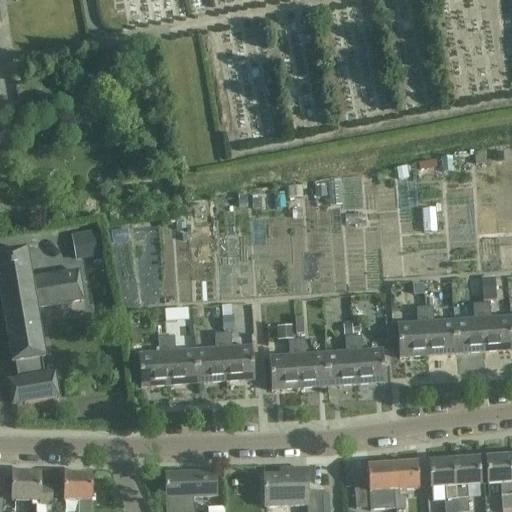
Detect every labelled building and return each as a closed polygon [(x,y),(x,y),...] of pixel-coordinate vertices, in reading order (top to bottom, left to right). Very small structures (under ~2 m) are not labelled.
[(404,168),(396,170),(398,181),(407,179),(404,168)] [(375,174),(378,201),(393,199),(389,172),(375,174)] [(300,188),(287,188),(288,198),(300,198),(300,188)] [(95,230),(72,234),(76,259),(99,255),(95,230)] [(25,252),(0,256),(0,299),(6,338),(10,338),(11,346),(8,347),(11,366),(15,365),(17,383),(7,384),(11,408),(24,405),(24,407),(47,403),(46,402),(58,400),(54,377),(44,378),(41,361),(44,361),(35,310),(83,302),(78,273),(30,281),(25,252)] [(492,280),(481,280),(482,301),(493,300),(492,280)] [(422,284),(413,284),(415,296),(423,295),(422,284)] [(118,290),(119,300),(136,299),(135,289),(118,290)] [(511,351),(511,347),(510,319),(491,320),(490,304),(481,305),(485,354),(511,351)] [(485,354),(481,305),(474,305),(475,321),(454,323),(457,356),(485,354)] [(231,306),(221,307),(221,319),(230,319),(231,319),(231,306)] [(457,356),(454,323),(434,324),(433,308),(431,309),(425,309),(429,358),(457,356)] [(429,358),(425,309),(417,310),(418,326),(398,327),(400,360),(429,358)] [(230,319),(221,319),(222,332),(231,331),(230,319)] [(351,325),(343,326),(344,337),(351,336),(351,325)] [(291,327),(276,328),(277,338),(291,337),(291,327)] [(229,335),(222,336),(225,384),(254,382),(252,349),(230,350),(229,335)] [(225,384),(222,336),(214,336),(215,351),(195,353),(197,386),(225,384)] [(169,387),(166,339),(158,340),(159,355),(139,356),(141,389),(169,387)] [(197,386),(195,353),(175,354),(174,339),(166,339),(169,387),(197,386)] [(356,387),(353,339),(345,340),(346,355),(326,356),(328,389),(356,387)] [(361,339),(353,339),(356,387),(385,385),(383,352),(362,354),(361,339)] [(328,389),(326,356),(306,358),(304,342),(297,343),(300,391),(328,389)] [(300,391),(297,343),(288,343),(289,359),(269,360),(271,393),(300,391)] [(511,510),(511,489),(510,458),(485,460),(487,486),(500,485),(502,511),(511,510)] [(477,460),(452,462),(455,511),(467,511),(466,488),(479,487),(477,460)] [(455,511),(452,462),(428,463),(430,490),(431,502),(443,502),(443,511),(455,511)] [(416,464),(391,466),(394,511),(404,510),(404,497),(399,498),(398,492),(418,491),(416,464)] [(394,511),(391,466),(367,468),(367,478),(353,479),(355,510),(370,509),(368,494),(388,493),(388,499),(384,499),(384,511),(394,511)] [(265,509),(305,508),(305,511),(321,511),(321,495),(306,495),(306,472),(286,472),(286,477),(264,478),(265,509)] [(187,478),(165,479),(166,511),(192,511),(193,500),(215,500),(214,473),(186,474),(187,478)] [(11,503),(36,504),(35,511),(50,511),(51,489),(39,489),(39,476),(12,475),(11,503)] [(63,502),(78,502),(78,511),(90,511),(91,478),(63,477),(63,502)]
